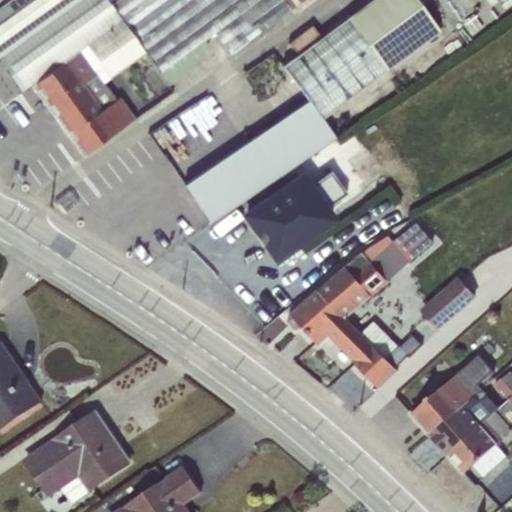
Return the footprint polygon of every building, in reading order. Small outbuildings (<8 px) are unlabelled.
[(5,0),(0,4),(0,56),(25,90),(32,85),(79,51),(103,82),(144,53),(158,73),(203,40),(213,32),(229,55),(303,0),(5,0)] [(439,31),(415,0),(370,0),(281,66),(307,100),(322,119),(439,31)] [(203,40),(158,73),(168,85),(195,65),(193,62),(206,52),(208,46),(203,40)] [(103,82),(79,51),(32,85),(83,154),(84,154),(134,118),(118,96),(115,99),(103,82)] [(307,100),(183,185),(210,223),(335,137),(322,119),(307,100)] [(302,171),(239,215),(274,265),(338,220),(328,207),(346,194),(330,171),(312,185),(302,171)] [(289,316),(289,321),(295,328),(300,327),(316,344),(328,333),(356,361),(353,364),(378,389),(396,371),(394,369),(416,347),(408,339),(399,348),(373,321),(360,334),(345,319),(432,242),(417,223),(393,243),(386,234),(371,247),(370,245),(317,290),(289,316)] [(458,279),(420,311),(436,330),(474,298),(458,279)] [(0,343),(0,430),(40,403),(0,343)] [(429,435),(482,390),(478,385),(494,373),(479,356),(411,414),(429,435)] [(506,402),(511,397),(511,369),(492,386),(506,402)] [(482,390),(429,435),(446,455),(499,409),(482,390)] [(499,409),(446,455),(463,474),(472,466),(496,446),(511,431),(511,397),(506,402),(499,409)] [(95,413),(23,462),(48,498),(61,490),(70,503),(129,463),(114,442),(113,443),(95,416),(96,415),(95,413)] [(496,446),(472,466),(482,478),(506,456),(496,446)] [(184,468),(118,511),(186,511),(182,505),(200,492),(184,468)]
